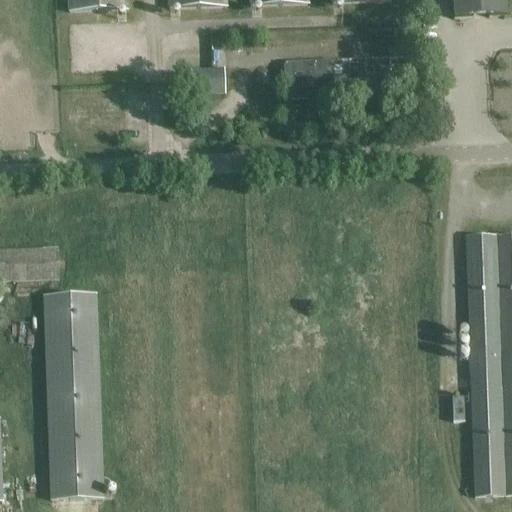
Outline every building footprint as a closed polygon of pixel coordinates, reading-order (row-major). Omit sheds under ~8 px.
[(127,0),(68,0),(69,16),(128,12),(127,0)] [(227,0),(168,0),(169,10),(227,6),(227,0)] [(452,0),(454,20),(509,17),(507,0),(452,0)] [(332,63),(285,65),(286,102),(333,99),(332,63)] [(224,70),(190,72),(192,99),(225,96),(224,70)] [(511,499),(511,237),(464,240),(474,501),(511,499)] [(0,285),(59,283),(58,251),(0,253),(0,285)] [(49,504),(103,502),(96,296),(42,298),(49,504)] [(465,424),(464,400),(452,400),(453,424),(465,424)]
